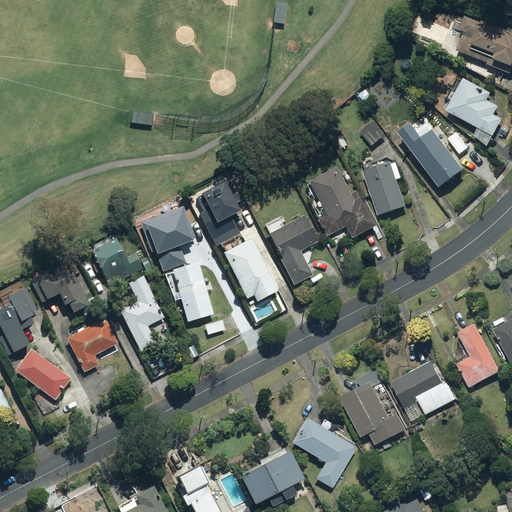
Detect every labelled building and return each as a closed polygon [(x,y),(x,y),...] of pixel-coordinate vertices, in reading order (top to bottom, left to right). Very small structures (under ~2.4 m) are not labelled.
[(289,5),(275,4),(273,25),(288,27),(289,5)] [(452,22),(422,9),(414,27),(444,40),(452,22)] [(467,32),(460,50),(497,65),(500,58),(511,63),(511,28),(510,28),(509,32),(468,16),(463,31),(467,32)] [(466,78),(449,110),(495,135),(504,119),(495,114),(500,105),(490,99),(494,93),(466,78)] [(367,89),(359,95),(367,105),(375,99),(367,89)] [(156,113),(132,110),(130,125),(155,127),(156,113)] [(388,137),(375,120),(364,128),(376,145),(388,137)] [(467,168),(438,129),(427,137),(417,124),(404,133),(443,186),(467,168)] [(460,132),(450,139),(462,156),(472,149),(460,132)] [(409,205),(395,161),(367,169),(381,214),(409,205)] [(348,225),(354,237),(378,225),(364,197),(356,201),(338,166),(310,180),(328,215),(320,219),(328,235),(348,225)] [(200,196),(209,213),(201,217),(217,245),(241,232),(232,214),(242,209),(227,182),(200,196)] [(320,240),(307,215),(269,234),(295,284),(314,275),(301,250),(320,240)] [(190,217),(154,226),(162,256),(198,247),(190,217)] [(280,289),(254,238),(225,253),(249,298),(255,295),(258,301),(280,289)] [(138,253),(129,258),(120,242),(114,245),(117,251),(99,261),(111,282),(132,270),(134,273),(146,266),(138,253)] [(214,313),(201,263),(173,270),(187,320),(214,313)] [(76,277),(57,287),(72,317),(91,307),(76,277)] [(167,318),(145,277),(129,285),(138,302),(121,311),(143,353),(160,344),(151,326),(167,318)] [(27,290),(12,298),(28,329),(43,321),(27,290)] [(14,309),(0,314),(0,329),(11,355),(30,346),(14,309)] [(228,331),(224,319),(204,327),(208,338),(228,331)] [(109,320),(68,338),(84,374),(101,366),(97,355),(120,345),(109,320)] [(511,322),(497,330),(511,359),(511,322)] [(504,370),(479,323),(461,333),(473,356),(460,362),(473,386),(504,370)] [(74,379),(33,349),(17,372),(57,401),(74,379)] [(451,382),(447,384),(436,362),(395,382),(408,407),(422,400),(429,414),(460,399),(451,382)] [(383,381),(378,370),(360,378),(365,388),(345,398),(364,437),(374,432),(379,443),(409,428),(401,414),(393,418),(377,385),(383,381)] [(0,375),(2,375),(0,371),(0,413),(11,408),(2,391),(0,391),(0,375)] [(294,443),(327,462),(317,478),(333,487),(357,446),(309,418),(294,443)] [(297,495),(293,487),(307,479),(292,450),(243,476),(258,505),(269,499),(273,507),(297,495)] [(190,504),(193,503),(197,511),(223,511),(201,465),(180,475),(189,495),(186,497),(190,504)] [(142,504),(126,511),(168,511),(156,486),(137,495),(142,504)] [(428,511),(421,498),(411,503),(409,500),(386,511),(428,511)]
